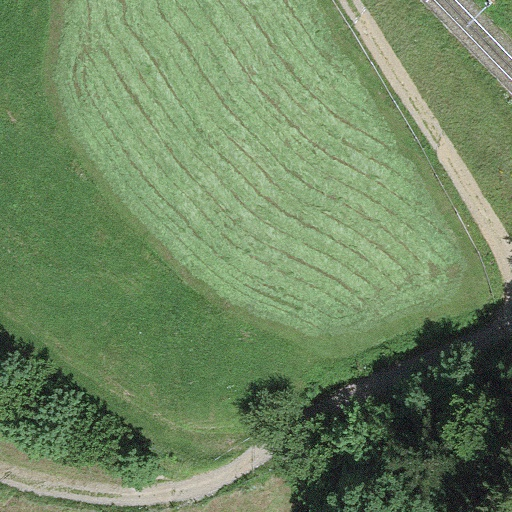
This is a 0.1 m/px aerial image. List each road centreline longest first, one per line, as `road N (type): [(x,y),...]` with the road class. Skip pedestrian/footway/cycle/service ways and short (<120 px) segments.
road 1 (track): [(0,473),(81,492),(162,496),(235,474),(330,406),(511,318)]
road 2 (track): [(511,262),(352,0)]
